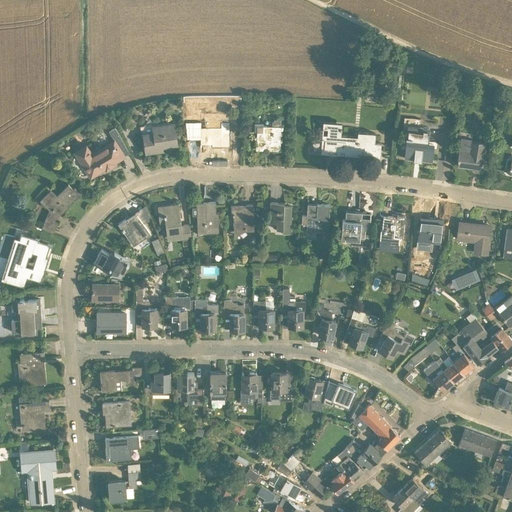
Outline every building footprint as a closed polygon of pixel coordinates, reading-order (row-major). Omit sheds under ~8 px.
[(257,136),(254,138),(256,141),(256,146),(256,148),(261,148),(261,151),(262,151),(264,154),(267,154),(269,151),(270,151),(279,151),(280,126),(281,119),(274,119),(272,121),(272,125),(263,125),(263,123),(255,122),(255,131),(257,131),(257,136)] [(428,129),(424,128),(425,121),(409,120),(408,127),(405,158),(414,159),(414,158),(421,158),(421,160),(431,161),(433,144),(427,144),(428,129)] [(341,135),(342,123),(331,122),(330,134),(322,134),(322,140),(325,140),(324,149),(350,151),(350,156),(374,157),(376,133),(358,132),(358,137),(341,135)] [(145,154),(157,152),(157,148),(177,145),(174,123),(153,127),(154,133),(143,134),(145,144),(144,144),(145,154)] [(229,148),(229,123),(221,123),(221,129),(200,128),(200,146),(212,146),(212,148),(229,148)] [(482,171),(483,167),(485,154),(484,153),(485,143),(461,139),(457,165),(472,168),(472,170),(482,171)] [(125,157),(114,140),(97,151),(95,147),(90,151),(86,145),(75,152),(89,176),(97,171),(98,173),(102,171),(105,169),(106,170),(116,164),(115,162),(125,157)] [(73,189),(68,184),(53,199),(47,194),(40,201),(56,216),(66,206),(68,207),(81,194),(74,187),(73,189)] [(216,213),(215,202),(196,202),(197,233),(219,232),(218,213),(216,213)] [(282,233),(291,234),(291,226),(292,206),(284,206),(284,203),(270,203),(269,218),(277,218),(276,224),(276,226),(276,229),(282,230),(282,233)] [(181,226),(179,204),(157,206),(159,223),(165,222),(167,235),(182,233),(182,239),(191,238),(189,225),(181,226)] [(302,224),(307,224),(306,227),(314,228),(314,231),(328,231),(329,205),(317,204),(317,207),(307,207),(307,215),(302,215),(302,224)] [(233,212),(233,214),(234,228),(243,228),(244,231),(254,231),(253,205),(246,205),(246,206),(246,209),(233,210),(233,212)] [(369,231),(370,219),(361,218),(362,212),(346,211),(345,220),(342,220),(340,239),(359,241),(359,237),(364,238),(365,230),(369,231)] [(150,234),(136,215),(131,218),(127,221),(126,219),(118,224),(127,239),(132,236),(137,243),(150,234)] [(402,238),(405,216),(397,216),(397,219),(383,217),(382,231),(381,230),(380,240),(390,241),(390,244),(399,245),(399,238),(402,238)] [(54,233),(58,223),(46,218),(42,228),(54,233)] [(441,233),(443,220),(437,220),(436,221),(421,220),(419,241),(440,243),(441,233)] [(489,242),(491,226),(459,222),(457,238),(476,241),(475,252),(486,254),(488,242),(489,242)] [(10,261),(7,272),(41,282),(45,269),(44,269),(47,257),(43,256),(44,253),(47,253),(50,244),(39,241),(39,239),(21,233),(16,250),(19,251),(15,263),(10,261)] [(160,244),(158,238),(151,241),(153,246),(160,244)] [(109,253),(101,249),(94,263),(120,277),(129,260),(110,250),(109,253)] [(165,264),(161,265),(154,266),(156,272),(167,269),(165,264)] [(475,271),(457,279),(460,287),(478,279),(475,271)] [(429,279),(412,273),(411,280),(427,285),(429,279)] [(24,287),(26,281),(17,278),(15,285),(24,287)] [(33,283),(30,290),(38,292),(40,285),(33,283)] [(117,298),(118,285),(93,284),(93,289),(92,289),(92,300),(107,300),(107,298),(117,298)] [(398,295),(400,289),(392,287),(390,293),(398,295)] [(142,326),(156,326),(156,309),(149,309),(149,300),(143,300),(143,288),(136,288),(136,313),(142,313),(142,326)] [(282,301),(283,314),(288,314),(288,327),(303,327),(303,309),(305,309),(305,301),(295,301),(295,296),(289,296),(289,288),(282,288),(282,301)] [(510,326),(511,324),(511,294),(502,302),(505,306),(499,312),(510,326)] [(186,326),(186,309),(190,309),(195,309),(195,300),(180,300),(180,296),(166,296),(166,313),(172,313),(171,326),(186,326)] [(19,319),(11,320),(12,332),(21,332),(21,339),(39,338),(38,327),(40,327),(42,327),(41,318),(41,315),(39,315),(39,309),(41,309),(40,299),(24,300),(24,298),(20,298),(20,300),(13,300),(13,303),(11,303),(12,310),(18,310),(19,319)] [(218,313),(218,304),(207,304),(207,299),(195,299),(195,300),(195,309),(195,317),(201,317),(201,330),(215,330),(215,313),(218,313)] [(244,330),(245,313),(245,305),(230,304),(230,300),(224,300),(224,317),(230,317),(230,330),(244,330)] [(274,326),(274,309),(266,309),(266,300),(253,300),(253,313),(259,313),(259,326),(274,326)] [(316,309),(314,321),(320,322),(319,335),(333,337),(335,320),(345,322),(346,316),(347,308),(324,304),(317,303),(316,309)] [(491,319),(497,314),(489,303),(482,308),(491,319)] [(431,314),(430,309),(428,307),(428,308),(425,307),(422,312),(424,313),(430,317),(431,314)] [(97,317),(97,331),(125,332),(126,314),(110,313),(97,313),(97,317)] [(376,326),(362,321),(362,320),(351,316),(347,328),(352,330),(348,343),(362,347),(366,334),(373,336),(376,326)] [(482,338),(488,333),(487,331),(476,317),(460,330),(469,340),(463,344),(477,362),(498,346),(493,339),(487,344),(481,349),(474,340),(480,335),(482,338)] [(403,353),(410,342),(404,338),(405,336),(397,332),(397,330),(392,328),(394,324),(389,321),(380,336),(386,339),(379,350),(391,357),(396,349),(403,353)] [(493,339),(498,346),(501,350),(511,341),(511,340),(502,327),(500,328),(496,323),(487,331),(488,333),(493,339)] [(460,330),(451,337),(456,344),(455,345),(453,347),(460,356),(453,361),(463,374),(473,365),(459,347),(463,344),(469,340),(460,330)] [(415,364),(430,353),(424,347),(410,358),(415,364)] [(44,383),(42,360),(45,360),(44,351),(20,353),(21,362),(22,379),(31,378),(31,384),(44,383)] [(463,374),(453,361),(447,367),(439,358),(436,361),(453,382),(463,374)] [(436,361),(423,370),(431,380),(433,378),(441,388),(442,390),(453,382),(436,361)] [(144,381),(143,367),(132,368),(132,369),(125,370),(114,371),(114,370),(100,371),(102,391),(116,390),(115,380),(126,379),(126,383),(144,381)] [(151,391),(151,395),(160,395),(160,391),(169,391),(169,389),(169,372),(155,372),(155,380),(151,380),(151,389),(151,391)] [(179,372),(179,389),(187,389),(187,398),(197,398),(196,393),(196,389),(196,382),(194,382),(193,382),(193,379),(193,376),(193,372),(187,372),(181,372),(179,372)] [(225,398),(225,373),(210,373),(210,382),(210,398),(225,398)] [(242,390),(242,398),(250,398),(257,398),(257,402),(262,402),(262,398),(262,386),(256,386),(256,375),(256,373),(249,373),(243,373),(242,373),(242,388),(242,390)] [(269,390),(269,398),(280,398),(280,401),(292,401),(292,386),(286,386),(286,373),(272,373),(272,390),(269,390)] [(308,377),(304,393),(309,395),(307,402),(307,403),(310,404),(309,408),(310,408),(311,409),(321,411),(323,402),(325,394),(324,394),(319,393),(322,380),(308,377)] [(325,394),(323,402),(333,407),(335,401),(349,407),(356,390),(340,383),(339,385),(328,381),(325,394)] [(511,399),(511,383),(509,391),(499,387),(493,401),(508,407),(511,399)] [(29,403),(29,396),(19,396),(19,404),(20,404),(20,413),(22,412),(24,429),(44,427),(42,410),(50,410),(49,400),(29,403)] [(123,425),(123,420),(131,419),(130,401),(103,403),(103,413),(105,413),(106,426),(123,425)] [(359,403),(352,415),(355,417),(359,413),(369,422),(382,435),(378,439),(387,448),(400,435),(368,404),(364,408),(359,403)] [(362,429),(369,422),(359,413),(355,417),(352,420),(362,429)] [(241,429),(236,425),(232,430),(238,434),(241,429)] [(160,447),(159,437),(158,428),(143,429),(144,438),(154,437),(155,448),(160,447)] [(427,441),(438,453),(451,442),(440,429),(427,441)] [(474,450),(480,434),(464,429),(458,444),(474,450)] [(480,434),(474,450),(490,456),(496,440),(480,434)] [(268,440),(260,435),(256,442),(264,447),(268,440)] [(138,436),(105,438),(107,460),(127,459),(126,448),(130,448),(139,448),(138,436)] [(378,439),(372,446),(370,444),(364,450),(353,439),(344,449),(357,461),(364,468),(367,465),(369,466),(381,455),(387,448),(378,439)] [(426,465),(438,453),(427,441),(415,452),(426,465)] [(510,450),(511,446),(502,442),(500,447),(510,450)] [(281,457),(284,447),(271,443),(268,452),(281,457)] [(26,458),(22,458),(23,471),(28,470),(30,470),(32,490),(30,490),(31,502),(53,500),(51,469),(55,468),(54,450),(26,452),(26,458)] [(361,469),(348,456),(342,450),(331,459),(336,465),(330,470),(335,476),(344,468),(353,479),(363,471),(361,469)] [(449,453),(446,450),(440,455),(444,459),(449,453)] [(283,462),(291,470),(292,470),(299,462),(291,454),(283,462)] [(276,469),(268,483),(275,487),(289,495),(294,498),(300,486),(287,478),(291,470),(283,462),(281,460),(281,461),(279,464),(276,469)] [(493,466),(503,469),(504,464),(495,461),(493,466)] [(255,481),(259,473),(249,467),(245,474),(255,481)] [(337,492),(353,479),(344,468),(335,476),(332,478),(335,482),(331,485),(337,492)] [(130,489),(136,488),(136,480),(141,480),(140,472),(128,473),(130,489)] [(312,481),(308,485),(312,489),(319,482),(321,480),(312,473),(308,477),(312,481)] [(412,478),(402,487),(412,497),(418,503),(424,497),(428,493),(422,488),(422,487),(412,478)] [(126,498),(125,480),(108,481),(110,496),(118,496),(118,499),(126,498)] [(216,487),(214,492),(218,494),(217,497),(225,501),(227,498),(229,499),(233,489),(220,482),(217,487),(216,487)] [(319,482),(312,489),(321,497),(327,490),(319,482)] [(511,498),(511,485),(507,483),(505,488),(497,485),(496,487),(487,484),(485,488),(503,494),(502,495),(511,498)] [(246,488),(241,485),(233,498),(238,501),(246,488)] [(273,489),(272,492),(275,493),(272,498),(278,501),(277,503),(284,506),(282,509),(287,511),(301,511),(304,508),(287,499),(287,497),(289,495),(275,487),(273,489)] [(402,487),(392,497),(402,507),(398,511),(399,511),(411,511),(414,510),(412,509),(418,503),(412,497),(402,487)] [(265,499),(264,501),(275,507),(273,511),(272,511),(287,511),(282,509),(284,506),(277,503),(278,501),(272,498),(275,493),(272,492),(269,490),(268,493),(265,499)]
